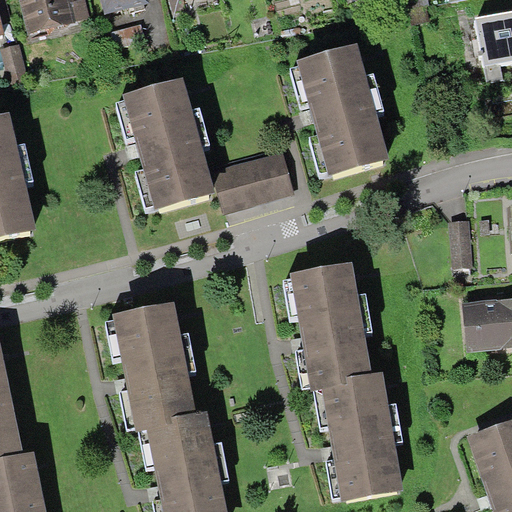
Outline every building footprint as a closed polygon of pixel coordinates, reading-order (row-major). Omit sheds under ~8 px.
[(20,0),(30,36),(77,24),(73,9),(79,8),(76,0),(20,0)] [(101,0),(106,17),(148,7),(146,0),(101,0)] [(426,0),(413,0),(390,4),(393,17),(406,15),(408,28),(431,24),(426,0)] [(357,22),(383,18),(381,7),(356,10),(357,22)] [(511,16),(476,23),(485,70),(511,64),(511,16)] [(116,51),(146,42),(141,25),(111,33),(116,51)] [(22,43),(3,49),(12,79),(31,73),(22,43)] [(329,173),(330,178),(389,162),(377,116),(385,114),(374,74),(366,76),(358,46),(299,62),(301,68),(289,71),(299,110),(309,107),(317,137),(309,139),(318,176),(329,173)] [(153,219),(218,202),(212,175),(188,86),(114,105),(126,151),(137,148),(144,177),(137,179),(146,215),(152,213),(153,219)] [(0,239),(35,232),(30,210),(10,116),(0,118),(0,239)] [(223,215),(293,196),(283,157),(212,175),(218,202),(223,215)] [(474,226),(477,239),(487,237),(485,224),(474,226)] [(447,274),(473,270),(466,226),(440,230),(447,274)] [(343,503),(344,507),(403,498),(395,447),(404,445),(399,408),(389,409),(384,379),(372,381),(366,341),(373,340),(367,302),(359,303),(354,270),(293,280),(294,286),(282,288),(288,327),(300,326),(305,356),(293,358),(299,395),(313,393),(319,435),(329,433),(335,467),(327,468),(333,504),(343,503)] [(511,298),(463,302),(467,351),(511,346),(511,298)] [(225,511),(221,485),(231,483),(224,446),(214,447),(209,417),(197,419),(190,379),(197,378),(190,340),(182,341),(176,309),(115,320),(116,326),(105,328),(112,367),(123,365),(129,396),(117,398),(124,435),(138,433),(145,474),(155,473),(161,506),(154,507),(154,511),(225,511)] [(0,511),(44,511),(33,455),(23,457),(1,351),(0,351),(0,511)] [(511,511),(511,417),(465,434),(492,511),(511,511)]
